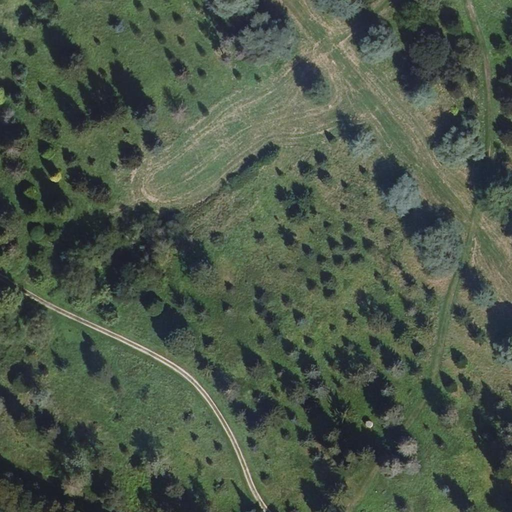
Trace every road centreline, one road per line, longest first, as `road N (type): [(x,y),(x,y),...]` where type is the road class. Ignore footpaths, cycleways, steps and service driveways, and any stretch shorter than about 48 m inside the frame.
road 1 (track): [(384,0),(15,285)]
road 2 (track): [(266,511),(226,437),(181,380),(0,272)]
road 3 (track): [(480,225),(424,400),(352,511)]
road 4 (track): [(480,225),(297,0)]
road 5 (track): [(470,0),(487,66),(491,143),(480,225)]
